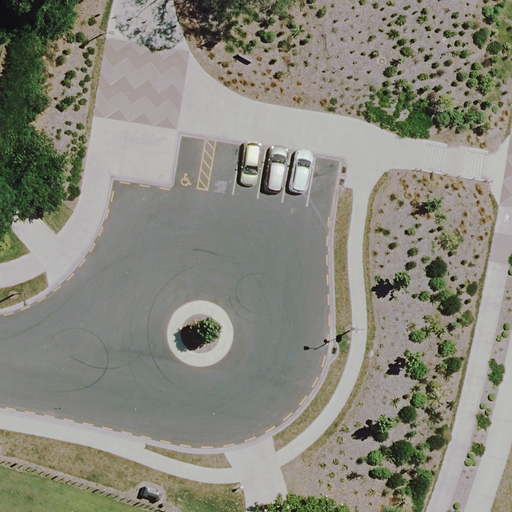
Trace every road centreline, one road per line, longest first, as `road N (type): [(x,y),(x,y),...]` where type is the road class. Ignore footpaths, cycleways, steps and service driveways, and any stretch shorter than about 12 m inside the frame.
road 1 (unclassified): [(43,368),(106,334),(165,271),(206,256),(230,259),(252,268),(280,298),(288,337),(283,362),(251,399),(208,411),(185,406)]
road 2 (unclassified): [(185,406),(43,368)]
